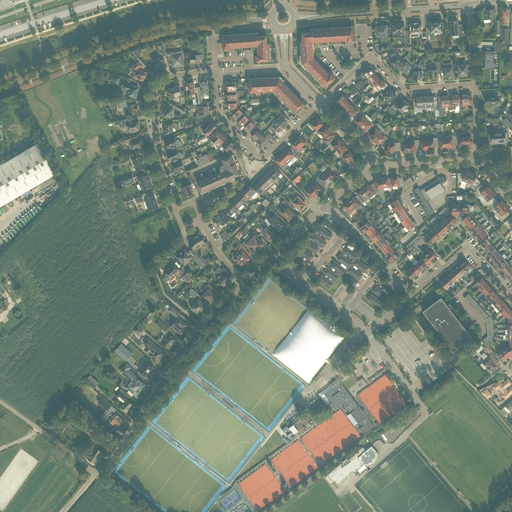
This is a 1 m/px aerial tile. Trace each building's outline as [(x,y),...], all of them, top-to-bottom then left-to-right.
[(0,0),(0,11),(13,7),(12,5),(10,0),(0,0)] [(495,12),(493,12),(493,9),(484,10),(485,18),(483,18),(484,23),(490,22),(490,19),(495,18),(495,12)] [(455,20),(454,20),(453,20),(452,20),(451,21),(450,21),(451,35),(458,35),(458,37),(465,36),(464,24),(458,24),(458,20),(456,20),(455,20)] [(442,22),(442,21),(429,22),(429,23),(430,32),(427,32),(427,40),(430,40),(434,40),(434,32),(438,32),(438,30),(442,30),(442,29),(443,28),(443,24),(442,24),(442,22)] [(422,26),(421,26),(421,23),(410,23),(410,37),(419,37),(419,32),(422,32),(422,29),(422,26)] [(399,33),(404,32),(404,24),(393,25),(393,30),(393,31),(393,35),(399,35),(399,33)] [(376,36),(387,36),(387,25),(381,25),(381,26),(376,27),(376,36)] [(352,27),(352,26),(344,27),(345,38),(345,40),(347,40),(347,42),(348,42),(352,42),(352,41),(353,41),(353,40),(353,38),(352,38),(352,27)] [(310,40),(318,39),(317,29),(310,29),(310,33),(310,40)] [(258,33),(258,32),(250,33),(251,44),(258,43),(258,36),(258,33)] [(311,43),(310,40),(310,33),(302,33),(302,41),(300,42),(300,44),(311,43)] [(231,48),(231,47),(230,34),(222,35),(223,35),(224,47),(223,47),(223,48),(223,49),(224,49),(224,50),(229,50),(229,48),(231,48)] [(270,44),(267,44),(266,35),(258,36),(258,43),(259,47),(270,46),(270,44)] [(160,51),(164,50),(162,42),(155,44),(157,50),(159,49),(160,51)] [(311,48),(311,43),(300,44),(300,52),(312,51),(311,48)] [(200,53),(203,53),(203,44),(195,44),(195,51),(197,51),(197,55),(189,55),(189,61),(190,61),(190,63),(198,63),(199,62),(199,61),(200,61),(200,53)] [(257,55),(270,54),(270,46),(259,47),(259,52),(257,52),(257,55)] [(484,51),(484,68),(496,69),(497,62),(494,62),(494,54),(500,54),(500,48),(494,48),(494,51),(484,51)] [(398,57),(399,56),(394,50),(387,52),(390,59),(391,61),(390,62),(392,64),(391,65),(393,67),(394,68),(401,60),(398,57)] [(184,65),(183,60),(181,51),(172,52),(170,51),(168,52),(167,53),(167,56),(168,56),(170,56),(170,60),(171,60),(172,67),(184,65)] [(162,64),(165,63),(163,55),(155,57),(156,60),(151,61),(152,65),(153,65),(154,70),(155,70),(156,70),(158,70),(159,69),(163,67),(162,64)] [(139,68),(143,63),(137,58),(130,68),(135,71),(133,75),(134,76),(133,77),(137,80),(138,79),(142,82),(146,76),(145,75),(146,73),(139,68)] [(312,60),(311,60),(311,58),(300,59),(300,64),(304,68),(312,60)] [(310,72),(318,64),(313,59),(312,60),(304,68),(305,69),(305,68),(310,72)] [(406,62),(404,64),(401,60),(394,68),(396,70),(397,69),(399,71),(400,70),(402,72),(408,74),(411,66),(406,62)] [(422,69),(425,69),(424,60),(420,60),(417,66),(414,65),(413,69),(415,70),(415,71),(414,71),(410,80),(416,79),(416,78),(418,79),(419,77),(422,77),(422,69)] [(443,60),(439,61),(440,68),(443,68),(444,76),(448,76),(448,77),(452,77),(452,76),(452,68),(448,68),(447,63),(443,63),(443,60)] [(437,68),(440,68),(439,62),(435,62),(436,66),(430,67),(430,70),(428,70),(429,79),(437,78),(437,68)] [(314,77),(323,69),(318,64),(310,72),(314,77)] [(467,71),(470,71),(470,65),(458,65),(458,75),(460,75),(460,77),(462,77),(467,75),(467,71)] [(364,70),(360,73),(363,76),(364,75),(368,79),(374,73),(371,70),(370,69),(371,68),(370,68),(368,66),(364,70)] [(319,82),(328,75),(323,69),(314,77),(319,82)] [(373,73),(374,73),(368,79),(371,82),(377,77),(375,74),(375,75),(373,73)] [(108,81),(114,83),(115,80),(116,75),(111,74),(108,81)] [(329,74),(328,74),(328,75),(319,82),(324,88),(333,80),(333,79),(334,79),(335,78),(334,77),(331,74),(330,75),(329,74)] [(262,91),(273,91),(273,77),(261,78),(262,91)] [(283,82),(284,81),(280,77),(273,77),(273,91),(274,91),(275,91),(273,92),(280,99),(290,90),(283,82)] [(379,79),(380,78),(377,77),(371,82),(369,84),(373,88),(381,80),(380,80),(379,79)] [(250,92),(262,91),(261,78),(249,78),(249,79),(250,92)] [(201,92),(198,92),(199,104),(203,103),(202,100),(203,99),(204,98),(204,97),(204,96),(205,96),(208,95),(207,88),(208,88),(207,85),(208,85),(207,80),(199,81),(200,86),(200,87),(201,92)] [(383,83),(383,82),(381,80),(373,88),(374,89),(375,90),(376,91),(378,91),(384,85),(383,83)] [(188,83),(186,83),(186,88),(187,95),(192,94),(192,97),(195,97),(195,101),(196,104),(197,104),(199,104),(198,92),(194,92),(194,88),(193,86),(193,82),(192,82),(191,81),(188,82),(188,83)] [(129,83),(122,82),(120,89),(126,91),(125,97),(129,98),(130,96),(136,98),(136,96),(137,96),(137,95),(137,94),(137,93),(137,92),(138,87),(134,85),(134,84),(129,83)] [(239,85),(240,84),(240,82),(225,83),(225,82),(225,89),(227,89),(227,91),(236,91),(236,89),(237,89),(238,88),(238,87),(239,86),(239,85)] [(181,96),(180,91),(179,86),(174,86),(167,90),(166,93),(168,97),(169,96),(171,100),(178,96),(181,96)] [(392,90),(391,90),(390,89),(387,91),(382,96),(389,102),(396,95),(393,92),(393,91),(392,90)] [(287,106),(297,97),(290,90),(280,99),(287,106)] [(501,97),(500,97),(499,90),(492,91),(492,97),(486,97),(486,99),(485,99),(486,99),(486,100),(485,100),(486,100),(486,101),(485,101),(486,101),(486,102),(485,102),(486,102),(486,103),(490,103),(490,105),(494,105),(494,103),(501,103),(501,97)] [(242,93),(242,91),(236,91),(227,91),(227,92),(229,91),(229,94),(226,95),(226,94),(225,94),(225,98),(226,98),(227,98),(228,100),(238,99),(239,98),(239,97),(239,96),(239,95),(241,95),(242,95),(242,94),(242,93)] [(459,95),(459,109),(464,109),(464,106),(467,105),(472,105),(472,98),(469,99),(469,95),(465,95),(464,94),(463,95),(462,95),(462,98),(459,98),(459,95)] [(346,99),(342,95),(337,100),(338,102),(338,103),(340,105),(346,99)] [(372,97),(370,99),(366,95),(365,95),(364,97),(366,99),(373,106),(376,103),(373,100),(374,99),(372,97)] [(433,96),(429,96),(428,95),(425,96),(425,107),(431,107),(432,111),(437,110),(437,102),(433,102),(433,96)] [(448,96),(447,96),(447,95),(445,96),(441,96),(442,101),(438,101),(439,117),(442,117),(442,116),(445,116),(444,110),(449,110),(448,96)] [(459,95),(454,95),(452,95),(452,96),(451,96),(452,100),(449,100),(448,96),(449,110),(455,110),(457,106),(459,105),(459,112),(460,112),(459,95)] [(417,103),(413,103),(413,108),(414,111),(419,111),(419,108),(422,108),(424,110),(425,109),(425,107),(425,96),(424,96),(421,96),(420,97),(416,97),(416,98),(417,103)] [(294,113),(303,104),(297,97),(287,106),(294,113)] [(344,109),(352,101),(349,97),(346,99),(340,105),(341,105),(342,106),(342,107),(344,109)] [(276,100),(275,101),(272,98),(250,99),(250,102),(249,102),(249,106),(269,105),(273,109),(276,106),(275,105),(278,102),(276,100)] [(241,99),(238,100),(238,99),(228,100),(230,100),(230,103),(226,103),(226,106),(228,106),(228,109),(238,108),(240,106),(238,108),(237,108),(237,106),(239,106),(239,105),(240,102),(241,101),(241,99)] [(121,100),(118,100),(119,109),(125,109),(127,114),(130,114),(130,115),(132,114),(137,114),(137,110),(138,110),(137,106),(136,106),(136,104),(132,104),(131,104),(129,105),(128,104),(127,104),(126,100),(121,100)] [(409,105),(406,101),(404,100),(395,108),(392,105),(388,110),(393,115),(398,111),(400,111),(402,113),(404,110),(408,110),(408,106),(409,105)] [(347,113),(356,104),(352,101),(344,109),(346,111),(346,110),(348,112),(347,112),(347,113)] [(359,109),(360,109),(356,104),(347,113),(350,115),(352,116),(353,115),(355,118),(361,111),(359,109)] [(169,108),(169,106),(162,106),(162,111),(163,111),(163,117),(164,117),(164,118),(168,118),(168,117),(172,118),(173,108),(169,108)] [(207,115),(208,115),(208,106),(198,107),(198,113),(196,114),(197,118),(199,119),(207,115)] [(242,108),(241,107),(240,106),(238,108),(228,109),(229,109),(229,112),(232,115),(231,116),(233,119),(235,117),(236,119),(243,112),(243,111),(243,110),(242,108)] [(242,125),(253,115),(250,118),(250,116),(249,115),(249,114),(248,112),(247,112),(246,110),(243,112),(236,119),(238,118),(240,120),(237,123),(237,122),(237,123),(241,127),(242,125)] [(288,120),(284,115),(279,110),(276,113),(276,116),(278,118),(276,120),(284,129),(287,125),(286,124),(287,123),(285,121),(287,119),(288,120)] [(361,111),(355,118),(358,121),(356,123),(359,127),(367,120),(364,117),(365,117),(365,115),(361,111)] [(254,117),(253,116),(253,115),(242,125),(244,124),(246,126),(243,129),(245,131),(246,131),(245,131),(247,130),(249,132),(259,122),(255,121),(255,120),(255,119),(255,118),(254,117)] [(138,121),(128,123),(127,119),(114,122),(115,126),(119,125),(119,127),(123,127),(123,129),(127,128),(128,133),(130,132),(130,133),(137,131),(137,130),(139,130),(138,125),(139,125),(138,121)] [(280,132),(284,129),(276,120),(273,123),(271,121),(269,121),(266,124),(274,133),(275,132),(274,132),(276,129),(278,132),(279,131),(280,132)] [(322,125),(323,124),(319,120),(318,122),(317,120),(313,124),(312,122),(309,125),(312,128),(314,128),(316,130),(315,131),(322,125)] [(367,120),(359,127),(363,130),(365,128),(368,131),(375,125),(371,121),(369,121),(369,122),(367,120)] [(209,124),(208,124),(206,122),(199,125),(202,131),(203,130),(206,136),(207,135),(208,135),(212,131),(216,127),(215,126),(216,125),(213,122),(212,123),(212,122),(209,125),(209,124)] [(375,125),(368,131),(371,135),(370,136),(373,140),(380,133),(381,131),(384,129),(380,125),(378,122),(375,125)] [(173,128),(176,128),(176,123),(164,124),(164,130),(164,134),(169,134),(169,133),(173,132),(173,128)] [(255,128),(251,131),(254,134),(252,136),(253,137),(252,138),(255,141),(262,134),(259,132),(261,130),(261,127),(258,124),(255,128)] [(326,127),(325,128),(322,125),(315,131),(319,135),(321,135),(321,134),(323,136),(330,130),(328,128),(326,127)] [(220,130),(218,129),(214,133),(212,131),(208,135),(207,135),(214,142),(223,133),(220,130)] [(498,143),(498,129),(491,130),(491,133),(488,133),(489,137),(488,137),(489,140),(492,140),(492,143),(495,143),(496,143),(497,143),(498,143)] [(507,132),(504,132),(504,129),(498,129),(498,143),(499,143),(500,143),(501,143),(502,142),(502,143),(502,142),(505,142),(505,139),(508,139),(508,135),(507,135),(507,132)] [(332,132),(330,130),(323,136),(326,139),(325,139),(325,141),(329,144),(335,138),(332,135),(333,134),(332,132)] [(225,136),(226,136),(223,133),(214,142),(217,149),(221,147),(225,144),(223,142),(227,138),(225,136)] [(380,133),(373,140),(377,143),(378,142),(382,145),(385,142),(388,139),(384,135),(383,135),(382,136),(380,133)] [(474,133),(464,134),(464,136),(465,145),(470,144),(470,142),(475,142),(474,133)] [(262,134),(255,141),(258,144),(259,144),(260,145),(262,142),(264,145),(273,137),(270,134),(268,134),(265,136),(263,134),(262,134)] [(464,134),(455,135),(456,144),(460,143),(461,145),(465,145),(464,136),(464,134)] [(449,138),(446,138),(447,147),(451,147),(451,145),(456,144),(455,135),(450,136),(449,137),(449,138)] [(131,136),(122,139),(124,144),(128,143),(130,150),(133,149),(133,150),(134,150),(139,149),(139,148),(144,146),(143,141),(142,141),(141,138),(139,138),(132,140),(131,136)] [(308,141),(307,139),(304,137),(302,139),(299,136),(295,140),(301,146),(305,143),(306,143),(308,141)] [(441,137),(436,138),(437,146),(442,146),(442,148),(447,147),(446,138),(442,139),(442,138),(441,137)] [(175,141),(174,138),(164,142),(165,143),(164,143),(165,144),(165,145),(165,146),(166,146),(168,148),(169,148),(171,151),(183,145),(181,141),(179,141),(178,139),(175,141)] [(339,140),(338,142),(335,138),(329,144),(332,148),(334,148),(336,150),(343,143),(341,141),(339,140)] [(430,140),(427,141),(428,149),(433,149),(432,147),(437,146),(436,138),(431,138),(430,139),(430,140)] [(422,139),(417,140),(418,149),(423,148),(423,150),(428,149),(427,141),(424,141),(423,140),(422,139)] [(232,144),(233,143),(230,140),(229,141),(229,140),(225,144),(221,147),(222,147),(224,150),(223,151),(226,154),(232,151),(231,148),(232,148),(231,147),(233,145),(232,144)] [(303,148),(301,146),(295,140),(291,144),(294,147),(292,149),(298,155),(300,153),(300,152),(303,148)] [(411,143),(408,143),(409,152),(414,151),(414,149),(418,149),(417,140),(412,141),(411,142),(411,143)] [(56,180),(53,175),(38,142),(0,164),(0,205),(38,183),(41,189),(56,180)] [(384,145),(383,147),(385,148),(386,149),(386,151),(390,152),(391,151),(394,152),(399,151),(398,143),(398,142),(395,143),(393,142),(392,143),(389,142),(388,143),(386,143),(384,145)] [(403,142),(398,142),(398,143),(399,151),(404,150),(404,152),(409,152),(408,143),(405,143),(403,142)] [(345,146),(345,145),(343,143),(336,150),(339,152),(338,153),(338,154),(342,158),(348,152),(345,148),(346,147),(345,146)] [(292,149),(290,151),(287,148),(283,152),(291,160),(295,157),(296,158),(298,155),(292,149)] [(180,152),(178,153),(176,150),(167,154),(167,155),(167,156),(167,157),(167,158),(168,158),(169,161),(171,160),(173,163),(185,158),(183,154),(181,154),(180,152)] [(342,158),(339,160),(344,165),(344,164),(346,166),(347,165),(350,162),(349,160),(352,157),(351,156),(353,154),(349,151),(348,152),(342,158)] [(287,164),(291,160),(283,152),(282,153),(281,152),(279,155),(279,156),(287,164)] [(238,166),(233,154),(222,159),(224,164),(221,165),(220,169),(221,172),(197,182),(202,193),(235,179),(234,176),(239,174),(236,167),(238,166)] [(202,165),(210,161),(207,154),(198,158),(199,159),(201,165),(202,165)] [(142,159),(141,160),(140,156),(131,159),(136,172),(144,169),(143,168),(145,168),(142,159)] [(279,156),(275,160),(277,163),(275,165),(280,169),(282,167),(283,168),(287,164),(279,156)] [(183,165),(188,162),(186,159),(181,161),(172,165),(173,166),(173,167),(174,170),(175,170),(175,171),(178,170),(179,173),(185,171),(183,165)] [(338,170),(335,167),(334,165),(332,167),(330,166),(327,169),(327,168),(322,172),(324,174),(331,181),(332,180),(333,179),(333,178),(334,177),(333,176),(338,170)] [(278,175),(280,173),(273,166),(270,169),(271,169),(269,171),(276,177),(278,179),(279,180),(281,178),(278,175)] [(463,173),(457,173),(458,182),(461,183),(461,184),(465,186),(466,186),(471,172),(466,170),(465,173),(463,173)] [(278,179),(276,177),(269,171),(268,172),(268,171),(265,174),(274,183),(278,179)] [(331,181),(324,174),(322,172),(318,176),(319,177),(316,179),(322,186),(326,182),(327,184),(328,183),(329,183),(331,181)] [(475,177),(476,175),(471,172),(466,186),(469,187),(474,189),(481,182),(477,178),(475,177)] [(141,191),(152,186),(148,174),(136,178),(141,191)] [(194,182),(191,176),(190,174),(187,175),(189,181),(187,182),(188,185),(181,188),(185,197),(193,194),(191,189),(192,188),(190,184),(194,182)] [(262,177),(261,179),(270,188),(274,184),(274,183),(265,174),(262,177)] [(297,183),(302,178),(299,175),(292,181),(295,185),(297,183)] [(124,186),(135,182),(132,176),(122,180),(124,186)] [(401,178),(396,178),(396,176),(391,177),(391,178),(392,187),(393,187),(392,186),(396,185),(396,186),(397,187),(402,186),(401,178)] [(445,180),(443,176),(423,188),(424,188),(420,191),(418,187),(414,190),(429,215),(433,212),(426,200),(430,198),(430,199),(444,190),(440,183),(445,180)] [(380,188),(383,187),(381,178),(378,179),(376,180),(377,182),(375,182),(372,184),(376,192),(380,190),(380,189),(380,188)] [(386,178),(384,178),(381,178),(383,187),(386,187),(387,187),(388,188),(392,187),(391,178),(386,179),(386,178)] [(270,188),(261,179),(260,180),(260,179),(257,182),(264,189),(266,192),(270,188)] [(319,189),(322,186),(316,179),(312,184),(313,185),(311,187),(318,194),(320,192),(319,191),(321,190),(319,189)] [(259,193),(264,189),(257,182),(254,185),(254,186),(253,187),(259,193)] [(374,193),(376,192),(372,184),(368,186),(367,187),(366,185),(364,186),(361,188),(369,198),(374,194),(374,193)] [(476,190),(474,192),(479,197),(481,200),(484,197),(491,190),(488,186),(485,188),(482,185),(476,190)] [(251,197),(256,192),(250,186),(245,190),(244,189),(243,189),(251,197)] [(315,196),(318,194),(311,187),(308,189),(307,188),(303,192),(309,199),(312,195),(314,197),(315,196)] [(299,197),(301,195),(295,188),(291,193),(296,198),(292,202),(300,210),(301,209),(302,210),(305,207),(304,206),(305,205),(299,197)] [(364,201),(369,198),(361,188),(359,190),(358,191),(359,193),(358,194),(356,196),(362,202),(363,201),(364,201)] [(251,197),(243,189),(240,192),(241,192),(240,193),(246,200),(250,196),(251,197)] [(484,197),(481,200),(483,202),(484,202),(488,207),(496,199),(493,196),(495,194),(491,190),(484,197)] [(246,200),(240,193),(238,194),(235,197),(242,204),(246,200)] [(148,211),(158,208),(154,196),(144,199),(143,196),(135,199),(137,205),(145,202),(148,211)] [(360,204),(362,202),(356,196),(353,199),(351,198),(350,199),(350,198),(347,200),(356,209),(356,210),(361,205),(360,204)] [(242,204),(235,197),(231,201),(238,208),(242,204)] [(288,207),(291,205),(284,199),(281,201),(287,207),(283,210),(281,209),(280,208),(279,208),(278,209),(277,210),(281,215),(282,213),(289,221),(295,214),(288,207)] [(392,208),(400,204),(397,199),(389,204),(392,208)] [(501,201),(499,203),(496,199),(488,207),(491,209),(492,210),(493,210),(494,210),(495,209),(497,212),(505,205),(501,201)] [(346,206),(342,209),(343,209),(348,215),(351,213),(351,214),(356,209),(347,200),(345,203),(346,203),(344,204),(346,206)] [(234,212),(238,208),(231,201),(227,205),(234,212)] [(468,214),(478,206),(475,203),(471,208),(468,206),(468,204),(462,204),(462,214),(465,217),(462,220),(468,214)] [(395,213),(403,208),(400,204),(392,208),(395,213)] [(454,218),(457,214),(457,204),(457,206),(451,206),(451,210),(449,212),(449,213),(451,215),(456,221),(457,221),(454,218)] [(229,216),(234,212),(227,205),(224,208),(225,208),(223,210),(229,216)] [(506,211),(509,209),(505,205),(497,212),(500,214),(497,217),(502,221),(509,214),(506,211)] [(468,214),(462,220),(466,224),(472,218),(473,217),(470,213),(475,209),(478,213),(481,210),(478,206),(468,214)] [(277,218),(279,216),(271,208),(267,212),(271,217),(268,221),(278,231),(279,230),(281,229),(281,228),(284,225),(277,218)] [(398,217),(405,212),(403,208),(395,213),(398,217)] [(225,222),(228,219),(221,212),(220,213),(219,212),(216,215),(217,216),(215,217),(217,219),(216,221),(215,222),(217,225),(219,224),(220,225),(219,225),(221,228),(226,223),(225,222)] [(401,222),(408,217),(405,212),(398,217),(399,220),(401,222)] [(446,217),(452,225),(456,221),(451,215),(449,213),(446,217)] [(372,225),(373,224),(367,217),(365,219),(361,223),(363,225),(360,227),(364,232),(372,225)] [(405,226),(411,220),(408,217),(401,222),(405,226)] [(448,228),(452,225),(446,217),(442,221),(448,228)] [(472,218),(466,224),(470,228),(477,221),(473,217),(472,218)] [(267,228),(269,226),(263,220),(259,224),(264,229),(261,232),(268,240),(273,235),(267,228)] [(408,230),(415,224),(411,220),(405,226),(408,230)] [(444,232),(448,228),(442,221),(438,224),(444,232)] [(473,232),(481,225),(477,221),(470,228),(473,232)] [(317,231),(319,233),(328,240),(332,235),(322,228),(325,225),(323,224),(317,231)] [(440,235),(444,232),(438,224),(434,228),(435,229),(440,235)] [(368,235),(375,229),(372,225),(364,232),(365,231),(368,235)] [(477,236),(484,229),(481,225),(473,232),(477,236)] [(380,231),(378,233),(375,229),(368,235),(372,239),(380,232),(380,231)] [(480,240),(488,234),(484,229),(477,236),(480,240)] [(438,237),(435,233),(432,230),(427,233),(434,241),(438,237)] [(257,237),(259,236),(254,231),(241,244),(245,248),(247,247),(254,254),(264,244),(257,237)] [(317,235),(319,233),(317,231),(311,238),(311,239),(323,248),(326,243),(317,235)] [(382,237),(383,235),(380,232),(372,239),(375,243),(382,237)] [(206,246),(204,241),(200,233),(189,243),(195,250),(196,251),(194,253),(196,256),(199,254),(197,249),(198,248),(197,246),(199,244),(204,248),(206,246)] [(430,245),(434,241),(427,233),(423,237),(430,245)] [(385,241),(387,238),(384,235),(383,235),(382,237),(375,243),(378,246),(385,241)] [(309,241),(311,239),(311,238),(309,237),(303,244),(305,246),(315,254),(319,249),(309,241)] [(490,243),(486,239),(479,245),(483,249),(490,243)] [(382,250),(388,244),(385,241),(378,246),(382,250)] [(250,253),(245,248),(240,243),(235,248),(239,253),(234,259),(241,266),(250,258),(247,256),(250,253)] [(486,253),(493,247),(490,243),(483,249),(486,253)] [(303,244),(298,252),(309,261),(313,256),(303,248),(305,246),(303,244)] [(385,254),(392,248),(388,244),(382,250),(385,254)] [(355,261),(359,256),(361,253),(359,252),(356,255),(347,247),(343,252),(351,258),(355,261)] [(490,257),(497,251),(493,247),(486,253),(490,257)] [(388,258),(395,252),(392,248),(385,254),(388,258)] [(431,261),(435,257),(427,248),(422,251),(431,262),(431,261)] [(192,257),(188,253),(184,249),(176,257),(184,265),(192,257)] [(296,254),(298,252),(296,250),(290,258),(302,267),(306,262),(296,254)] [(396,263),(402,257),(397,251),(395,252),(388,258),(392,263),(394,261),(396,263)] [(428,265),(431,262),(422,251),(422,252),(424,253),(420,257),(421,258),(428,265)] [(492,262),(501,255),(497,251),(490,257),(490,258),(489,259),(491,261),(492,260),(494,261),(492,262)] [(349,268),(353,263),(355,261),(351,258),(349,260),(341,254),(337,259),(345,265),(349,268)] [(497,265),(504,259),(501,255),(492,262),(495,265),(496,264),(497,265)] [(201,261),(196,256),(193,259),(198,264),(199,263),(203,268),(205,265),(201,261)] [(358,260),(360,257),(359,256),(355,261),(353,263),(355,265),(364,273),(368,268),(358,260)] [(424,268),(428,265),(421,258),(418,262),(424,268)] [(501,269),(508,263),(504,259),(497,265),(496,266),(498,269),(499,268),(501,269)] [(466,271),(470,268),(464,261),(460,265),(466,271)] [(339,273),(341,274),(343,276),(347,271),(349,268),(345,265),(343,268),(335,262),(331,266),(339,273)] [(420,272),(424,268),(418,262),(414,265),(420,272)] [(180,271),(180,270),(172,263),(167,268),(166,268),(164,270),(164,271),(163,271),(167,275),(165,276),(170,281),(180,271)] [(353,267),(355,265),(353,263),(349,268),(347,271),(349,272),(358,280),(362,275),(353,267)] [(504,273),(511,267),(508,263),(501,269),(504,273)] [(416,275),(420,272),(414,265),(410,268),(416,275)] [(462,275),(466,271),(460,265),(456,268),(462,275)] [(221,273),(223,271),(218,267),(214,272),(219,275),(216,279),(224,285),(229,280),(221,273)] [(324,272),(333,280),(335,281),(341,274),(339,273),(337,275),(327,267),(324,272)] [(508,277),(511,273),(511,267),(504,273),(503,274),(505,277),(507,276),(508,277)] [(416,275),(410,268),(405,272),(403,270),(401,272),(407,278),(409,276),(411,278),(415,275),(416,275)] [(458,279),(462,275),(456,268),(452,272),(458,279)] [(188,283),(193,278),(186,271),(181,276),(188,283)] [(341,278),(353,287),(356,282),(347,275),(349,272),(347,271),(343,276),(341,278)] [(454,282),(458,279),(452,272),(448,275),(454,282)] [(322,275),(318,280),(329,289),(335,281),(333,280),(331,282),(322,275)] [(450,286),(454,282),(448,275),(444,279),(450,286)] [(479,288),(485,282),(481,278),(475,283),(479,288)] [(446,290),(450,286),(444,279),(440,283),(446,290)] [(482,292),(489,286),(485,282),(479,288),(482,292)] [(214,294),(217,291),(208,283),(204,288),(207,291),(204,295),(210,301),(211,301),(212,300),(213,299),(213,298),(216,295),(214,294)] [(486,295),(492,290),(489,286),(482,292),(486,295)] [(373,291),(383,299),(385,301),(391,293),(389,292),(387,294),(377,287),(373,291)] [(200,300),(202,298),(191,289),(189,292),(198,300),(191,308),(199,315),(206,306),(200,300)] [(489,299),(495,293),(492,290),(486,295),(489,299)] [(441,297),(441,298),(437,292),(423,303),(427,308),(423,311),(426,315),(417,322),(424,331),(428,328),(433,334),(438,331),(444,339),(441,341),(444,345),(447,343),(453,351),(472,337),(450,309),(451,309),(448,304),(447,305),(441,297)] [(492,303),(499,297),(495,293),(489,299),(492,303)] [(385,301),(383,299),(381,302),(371,294),(367,299),(379,308),(385,301)] [(496,307),(502,301),(499,297),(492,303),(496,307)] [(502,308),(506,305),(502,301),(496,307),(500,311),(503,308),(502,308)] [(510,310),(506,306),(506,305),(502,308),(503,308),(500,311),(504,316),(510,310)] [(176,317),(179,313),(171,306),(168,310),(176,317)] [(19,311),(18,310),(17,311),(16,311),(15,311),(15,312),(14,313),(14,314),(14,315),(14,316),(14,317),(15,317),(15,318),(16,318),(17,319),(18,319),(19,319),(19,318),(20,318),(21,317),(22,316),(22,315),(22,314),(22,313),(21,313),(21,312),(20,311),(19,311)] [(185,328),(187,325),(179,318),(171,327),(174,329),(173,330),(176,332),(177,331),(180,335),(186,328),(185,328)] [(166,333),(169,329),(159,320),(156,323),(166,333)] [(139,335),(143,331),(138,326),(134,330),(139,335)] [(171,346),(176,341),(168,333),(161,342),(166,346),(165,346),(166,347),(169,349),(170,349),(172,347),(171,346)] [(152,342),(147,338),(144,342),(151,348),(150,348),(151,350),(153,352),(149,355),(154,359),(154,360),(157,363),(159,360),(162,357),(161,356),(164,353),(157,347),(152,342)] [(121,344),(114,351),(125,361),(132,354),(121,344)] [(507,357),(511,354),(505,347),(502,350),(507,357)] [(503,361),(507,357),(502,350),(497,354),(503,361)] [(499,363),(493,357),(491,354),(481,362),(484,365),(484,364),(488,368),(487,368),(488,370),(489,369),(491,372),(495,368),(494,368),(499,363)] [(145,363),(139,370),(145,376),(153,367),(148,362),(147,362),(145,363)] [(128,369),(130,367),(128,364),(125,367),(125,366),(121,371),(130,379),(129,380),(131,381),(126,387),(135,395),(144,385),(137,378),(128,369)] [(397,410),(406,403),(385,374),(372,383),(376,389),(379,387),(381,390),(383,389),(397,410)] [(90,375),(85,381),(93,388),(98,383),(90,375)] [(332,389),(325,394),(329,400),(331,402),(331,403),(335,408),(337,407),(343,403),(349,411),(350,413),(357,423),(358,423),(358,424),(359,424),(360,424),(361,424),(362,424),(364,422),(365,424),(363,425),(359,428),(363,433),(373,425),(369,420),(366,416),(368,415),(363,409),(362,410),(359,406),(357,405),(353,399),(352,398),(347,390),(342,385),(338,379),(329,385),(330,385),(330,386),(332,388),(332,389)] [(505,398),(511,392),(511,385),(511,386),(510,384),(511,383),(507,379),(502,384),(498,381),(492,387),(496,390),(498,388),(503,394),(501,396),(502,396),(502,395),(505,398)] [(361,401),(374,392),(370,386),(357,394),(361,401)] [(491,395),(486,389),(482,392),(487,398),(491,395)] [(128,400),(129,399),(119,390),(115,395),(124,403),(121,406),(126,412),(133,405),(128,400)] [(102,397),(98,402),(102,406),(106,401),(102,397)] [(504,416),(508,413),(503,407),(499,411),(504,416)] [(111,411),(103,419),(106,421),(112,426),(116,422),(119,425),(123,420),(114,412),(113,413),(111,411)] [(297,432),(298,431),(293,425),(289,428),(294,434),(297,432)] [(97,443),(101,438),(87,429),(85,431),(93,437),(91,439),(97,443)] [(102,451),(98,448),(95,446),(87,458),(94,463),(102,451)] [(375,459),(376,458),(376,457),(377,455),(378,454),(371,446),(366,451),(363,447),(356,453),(353,449),(346,456),(349,459),(348,460),(346,458),(325,477),(331,483),(334,480),(339,485),(346,479),(345,478),(354,471),(355,472),(361,467),(360,466),(363,464),(365,466),(367,464),(368,464),(369,464),(370,464),(371,463),(372,463),(372,462),(373,462),(374,461),(375,460),(375,459)]
